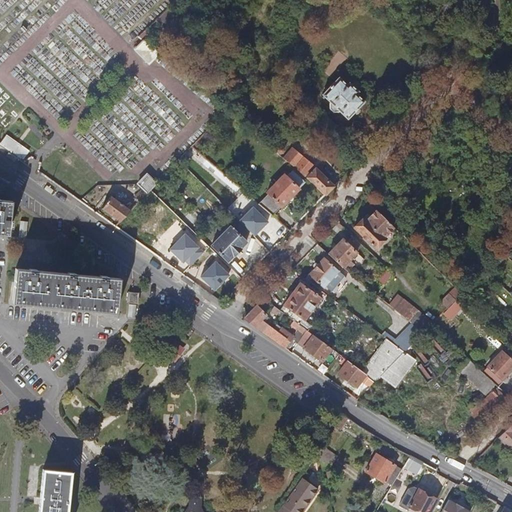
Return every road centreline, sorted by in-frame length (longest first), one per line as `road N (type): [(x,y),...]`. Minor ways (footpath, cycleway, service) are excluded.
road 1 (tertiary): [(0,165),(342,402),(511,499)]
road 2 (track): [(219,320),(448,98),(511,152)]
road 3 (residential): [(0,370),(117,511)]
